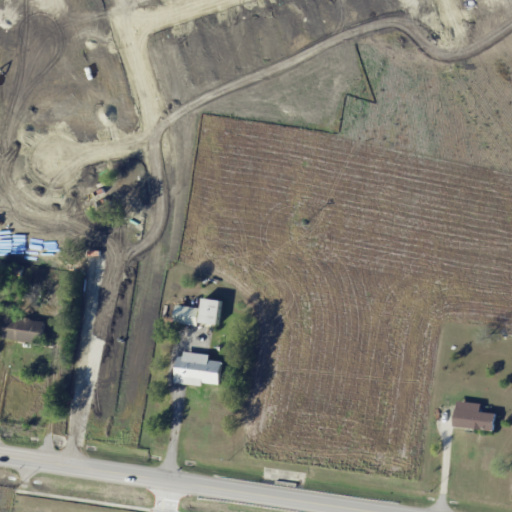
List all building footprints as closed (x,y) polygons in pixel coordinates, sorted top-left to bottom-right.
[(68,152),(103,157),(105,146),(70,140),(68,152)] [(99,237),(121,238),(122,221),(100,220),(99,237)] [(219,324),(222,299),(203,297),(202,307),(176,304),(174,321),(199,324),(199,321),(219,324)] [(3,338),(42,342),(44,320),(5,316),(3,338)] [(223,361),(209,359),(210,355),(178,351),(174,382),(203,385),(203,382),(220,384),(223,361)] [(495,412),(480,411),(481,402),(456,400),(454,426),(494,429),(495,412)]
